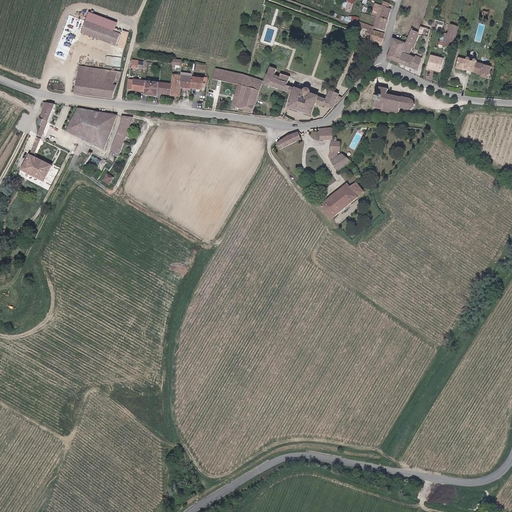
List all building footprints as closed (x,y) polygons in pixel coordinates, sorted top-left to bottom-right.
[(343,0),(342,8),(346,9),(346,11),(353,12),(354,0),(343,0)] [(375,26),(386,29),(393,9),(390,8),(391,3),(385,1),(384,5),(377,3),(373,14),(379,16),(375,26)] [(344,21),(357,24),(359,17),(346,15),(344,21)] [(104,40),(108,29),(88,21),(84,33),(104,40)] [(370,29),(374,30),(375,27),(361,22),(360,26),(370,29)] [(460,27),(447,24),(444,34),(449,35),(447,42),(451,43),(450,45),(454,46),(454,43),(456,44),(460,27)] [(390,58),(420,71),(423,57),(417,55),(418,52),(415,51),(422,36),(429,38),(432,30),(423,26),(421,33),(414,30),(409,43),(396,38),(390,58)] [(119,46),(123,34),(108,29),(104,40),(119,46)] [(374,30),(370,29),(367,42),(382,46),(385,33),(374,30)] [(129,33),(125,32),(118,53),(122,55),(129,33)] [(256,44),(272,48),(275,38),(259,34),(256,44)] [(443,73),(446,60),(434,57),(431,70),(443,73)] [(492,79),(495,67),(479,63),(479,62),(476,61),(476,62),(473,62),(473,60),(471,60),(470,61),(461,59),(459,69),(484,75),(484,77),(492,79)] [(295,94),(297,87),(289,85),(292,76),(282,73),(281,76),(276,74),(278,69),(271,66),(265,84),(274,87),(295,94)] [(81,67),(79,81),(102,85),(104,78),(106,78),(107,71),(81,67)] [(242,114),(254,114),(264,81),(244,74),(218,69),(215,79),(241,85),(235,105),(243,108),(242,114)] [(79,81),(76,95),(112,100),(121,74),(107,71),(106,78),(104,78),(102,85),(79,81)] [(173,96),(183,97),(183,88),(185,76),(175,75),(174,84),(162,83),(161,94),(173,95),(173,96)] [(195,89),(196,77),(185,76),(183,88),(195,89)] [(208,78),(196,77),(195,89),(207,91),(208,78)] [(162,83),(131,80),(130,90),(148,92),(148,96),(160,97),(161,94),(162,83)] [(319,103),(334,109),(343,97),(340,96),(341,94),(332,90),(328,98),(313,93),(313,90),(313,89),(312,88),(309,87),(308,88),(307,89),(306,90),(297,87),(295,94),(291,108),(314,116),(319,103)] [(416,101),(414,99),(390,95),(391,89),(381,87),(377,108),(385,110),(385,112),(391,113),(391,115),(393,116),(394,114),(401,115),(402,117),(403,116),(402,114),(403,109),(411,111),(414,111),(415,110),(417,109),(418,106),(418,104),(417,102),(416,101)] [(47,103),(46,105),(45,106),(47,107),(39,126),(41,127),(37,136),(42,138),(56,104),(47,103)] [(119,116),(81,109),(67,132),(105,150),(119,116)] [(136,118),(125,116),(124,124),(114,149),(122,153),(136,118)] [(335,127),(322,129),(323,141),(335,140),(335,127)] [(289,137),(283,141),(280,144),(284,150),(305,140),(301,132),(289,137)] [(30,155),(23,170),(23,171),(46,182),(53,166),(34,157),(41,140),(37,138),(37,139),(35,138),(33,143),(35,144),(30,155)] [(342,172),(355,163),(344,154),(340,156),(340,153),(342,153),(343,142),(334,142),(333,150),(331,157),(342,172)] [(108,173),(104,181),(111,186),(115,178),(108,173)] [(352,185),(325,206),(335,218),(361,198),(367,193),(361,185),(360,184),(354,188),(352,185)]
